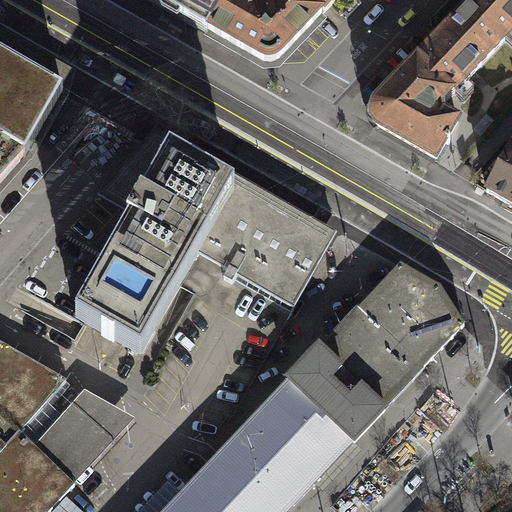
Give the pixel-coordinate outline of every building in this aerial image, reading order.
[(151,0),(198,27),(208,32),(226,0),(151,0)] [(270,0),(263,9),(247,0),(226,0),(208,32),(245,54),(257,61),(258,59),(263,63),(271,64),(277,63),(282,59),(322,15),(306,0),(270,0)] [(336,0),(306,0),(322,15),(336,0)] [(511,0),(474,0),(467,8),(504,43),(511,34),(511,0)] [(434,42),(416,60),(453,95),(504,43),(467,8),(434,42)] [(0,144),(24,158),(25,159),(62,94),(66,77),(0,38),(0,144)] [(453,95),(416,60),(375,104),(372,117),(377,127),(436,162),(459,123),(445,115),(437,115),(436,106),(444,106),(453,95)] [(237,278),(294,310),(337,236),(156,132),(98,198),(126,214),(137,202),(139,204),(127,225),(129,227),(76,320),(103,335),(102,337),(114,344),(115,342),(141,357),(199,256),(228,273),(224,281),(233,286),(237,278)] [(0,184),(24,158),(0,144),(0,184)] [(511,206),(511,147),(487,192),(511,206)]
